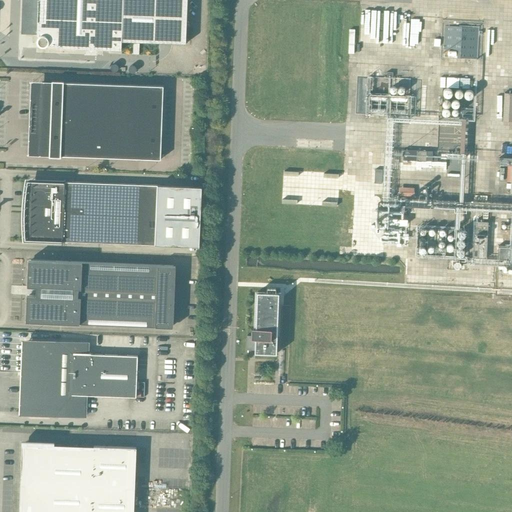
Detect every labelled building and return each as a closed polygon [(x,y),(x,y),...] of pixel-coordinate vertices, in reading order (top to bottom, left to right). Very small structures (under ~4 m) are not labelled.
[(37,39),(37,43),(41,47),(44,47),(47,46),(49,47),(121,50),(122,43),(133,43),(166,44),(187,45),(188,0),(38,0),(38,4),(37,35),(39,37),(37,39)] [(14,34),(37,35),(38,4),(15,3),(14,34)] [(479,28),(445,27),(444,50),(458,51),(458,58),(478,59),(479,34),(482,34),(482,32),(479,31),(479,28)] [(443,76),(442,86),(455,87),(455,76),(443,76)] [(358,77),(357,113),(389,114),(389,119),(407,119),(408,96),(405,96),(405,78),(358,77)] [(61,156),(161,160),(163,86),(64,82),(64,81),(52,81),(52,84),(45,84),(41,84),(38,86),(36,89),(35,92),(37,141),(38,144),(40,146),(50,147),(49,157),(61,157),(61,156)] [(452,93),(452,92),(452,91),(451,90),(450,89),(449,89),(448,89),(447,89),(446,89),(445,89),(445,90),(444,90),(444,91),(444,92),(443,93),(444,94),(444,95),(445,96),(446,97),(447,97),(448,97),(449,97),(450,97),(451,96),(452,95),(452,94),(452,93)] [(466,98),(467,99),(469,99),(470,99),(471,98),(472,98),(472,97),(473,96),(473,95),(473,94),(473,93),(472,92),(472,91),(471,91),(469,90),(468,91),(467,91),(466,91),(466,92),(465,92),(465,93),(465,94),(465,96),(465,97),(466,98)] [(511,93),(504,93),(503,121),(511,121),(511,93)] [(427,151),(403,150),(403,160),(426,162),(427,151)] [(510,194),(511,194),(511,158),(499,158),(499,165),(511,166),(510,194)] [(46,183),(32,183),(30,238),(43,238),(43,240),(62,241),(62,242),(199,247),(202,187),(46,182),(46,183)] [(414,188),(399,187),(399,196),(414,197),(414,188)] [(486,259),(488,222),(475,222),(473,258),(486,259)] [(498,260),(511,260),(511,242),(511,246),(499,246),(498,260)] [(26,322),(171,326),(173,266),(28,260),(27,287),(37,287),(36,295),(27,295),(26,322)] [(255,353),(277,354),(279,293),(257,292),(256,328),(252,328),(251,339),(255,339),(255,353)] [(24,413),(85,415),(86,395),(136,397),(138,356),(88,354),(88,344),(27,342),(24,413)] [(19,511),(133,511),(136,448),(94,446),(94,447),(54,445),(54,442),(22,440),(19,511)]
